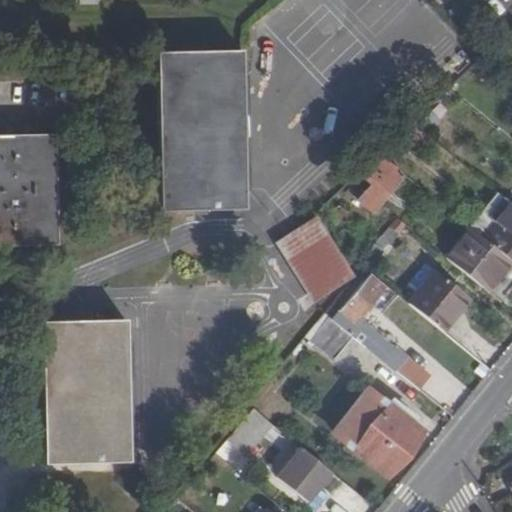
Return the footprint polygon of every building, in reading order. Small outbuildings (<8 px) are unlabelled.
[(507,50),(511,45),(511,28),(497,42),(507,50)] [(491,65),(507,50),(497,42),(484,55),(481,57),(491,65)] [(242,209),(242,190),(240,74),(240,51),(154,53),(157,211),(242,209)] [(247,73),(240,74),(242,190),(249,190),(247,73)] [(434,105),(413,125),(424,134),(447,111),(440,104),(436,107),(434,105)] [(52,134),(0,135),(0,245),(54,245),(52,134)] [(371,215),(404,176),(378,156),(377,155),(363,172),(358,177),(368,186),(355,202),(371,215)] [(492,224),(480,238),(511,263),(511,204),(503,198),(486,218),(492,224)] [(334,225),(345,211),(328,207),(325,210),(334,225)] [(486,218),(474,233),(480,238),(492,224),(486,218)] [(350,276),(315,219),(275,243),(311,301),(350,276)] [(489,294),(511,266),(511,263),(480,238),(474,233),(467,228),(443,257),(489,294)] [(431,272),(404,305),(437,332),(464,298),(431,272)] [(353,325),(383,288),(368,275),(337,312),(353,325)] [(468,301),(464,298),(437,332),(441,335),(468,301)] [(346,332),(353,325),(337,312),(331,319),(346,332)] [(332,360),(350,337),(348,336),(326,318),(308,340),(332,360)] [(127,462),(126,442),(124,342),(123,319),(39,321),(42,464),(127,462)] [(362,321),(348,336),(350,337),(394,373),(405,360),(362,321)] [(131,342),(124,342),(126,442),(134,442),(131,342)] [(385,474),(417,433),(365,392),(333,432),(385,474)] [(257,430),(243,419),(227,437),(242,450),(257,430)] [(320,491),(333,475),(301,450),(277,479),(304,502),(315,487),(320,491)] [(308,505),(320,491),(315,487),(304,502),(308,505)]
